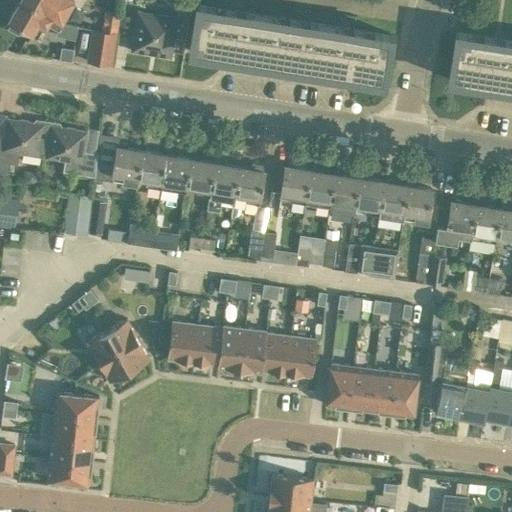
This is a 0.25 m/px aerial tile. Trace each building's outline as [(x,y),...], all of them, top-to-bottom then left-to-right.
[(43,13),(21,0),(18,0),(7,20),(10,22),(7,27),(17,33),(20,28),(31,35),(38,22),(45,27),(47,24),(57,30),(62,23),(61,22),(44,12),(43,13)] [(44,12),(61,22),(74,1),(71,0),(21,0),(43,13),(44,12)] [(182,54),(184,39),(189,4),(177,2),(175,17),(136,10),(129,50),(169,57),(170,53),(182,54)] [(238,59),(253,61),(260,13),(195,3),(188,51),(227,57),(226,62),(237,63),(238,59)] [(325,23),(260,13),(253,61),(270,64),(270,68),(280,70),(281,65),(317,71),(325,23)] [(325,23),(317,71),(334,74),(334,78),(344,80),(345,75),(382,81),(390,33),(325,23)] [(110,64),(115,33),(91,29),(86,61),(110,64)] [(511,89),(511,40),(455,31),(448,79),(486,85),(485,90),(496,91),(497,87),(511,89)] [(18,153),(41,156),(46,119),(33,117),(30,122),(6,118),(3,138),(0,137),(0,172),(5,174),(7,162),(17,163),(18,153)] [(65,172),(93,177),(95,161),(96,152),(82,150),(85,130),(59,126),(58,121),(46,119),(41,156),(63,159),(62,166),(65,172)] [(136,185),(137,178),(141,151),(116,147),(113,164),(102,162),(99,179),(136,185)] [(165,155),(141,151),(137,178),(148,179),(147,187),(160,189),(161,182),(165,155)] [(184,193),(185,186),(190,159),(165,155),(161,182),(160,189),(184,193)] [(214,163),(190,159),(185,186),(197,188),(195,195),(208,198),(210,190),(214,163)] [(93,178),(99,179),(102,162),(95,161),(93,177),(93,178)] [(233,202),(235,194),(239,167),(214,163),(210,190),(208,198),(206,208),(220,211),(221,200),(233,202)] [(305,205),(306,198),(310,170),(284,166),(280,194),(290,196),(289,202),(305,205)] [(235,194),(233,202),(231,214),(234,215),(240,211),(241,206),(245,203),(246,200),(258,203),(263,172),(239,167),(235,194)] [(333,173),(310,170),(306,198),(315,199),(314,206),(328,208),(329,201),(333,173)] [(353,212),(354,205),(358,177),(333,173),(329,201),(340,203),(338,210),(353,212)] [(377,216),(382,181),(358,177),(354,205),(353,212),(377,216)] [(402,220),(407,185),(382,181),(377,216),(388,218),(402,220)] [(407,185),(402,220),(413,222),(413,221),(426,223),(431,189),(407,185)] [(86,235),(92,194),(70,191),(65,232),(86,235)] [(0,197),(0,224),(16,227),(19,200),(0,197)] [(470,232),(474,205),(449,201),(445,227),(436,226),(434,236),(434,242),(454,244),(455,237),(469,239),(470,232)] [(470,232),(482,234),(481,241),(493,243),(495,236),(494,236),(498,209),(474,205),(470,232)] [(105,208),(92,206),(88,232),(102,233),(105,208)] [(511,210),(498,209),(494,236),(495,236),(506,238),(505,245),(511,245),(511,210)] [(140,238),(153,240),(154,230),(141,228),(142,226),(129,224),(126,240),(140,242),(140,238)] [(247,257),(258,259),(263,229),(251,228),(247,257)] [(258,259),(271,260),(271,257),(273,257),(274,247),(276,231),(263,229),(258,259)] [(178,233),(154,230),(153,240),(164,242),(163,246),(177,247),(178,233)] [(199,251),(201,251),(203,236),(190,235),(188,245),(200,247),(199,251)] [(415,281),(428,282),(432,253),(434,242),(434,236),(423,235),(415,281)] [(203,236),(201,251),(213,253),(215,238),(203,236)] [(320,263),(323,238),(312,236),(308,262),(320,263)] [(323,238),(320,263),(332,265),(336,240),(323,238)] [(336,238),(336,240),(332,265),(331,269),(345,271),(349,244),(350,240),(336,238)] [(349,244),(345,271),(358,273),(358,269),(369,270),(372,245),(361,243),(360,246),(349,244)] [(394,272),(395,271),(398,248),(372,245),(369,270),(383,272),(382,276),(394,278),(394,274),(394,272)] [(297,250),(274,247),(273,257),(271,257),(271,260),(295,263),(297,250)] [(432,253),(428,282),(437,284),(438,280),(442,281),(445,255),(432,253)] [(128,264),(127,274),(151,277),(152,267),(128,264)] [(487,290),(488,276),(476,275),(477,269),(465,268),(462,287),(487,290)] [(175,285),(177,271),(169,270),(167,283),(175,285)] [(502,278),(488,276),(487,290),(500,292),(502,278)] [(226,292),(228,278),(220,277),(218,291),(226,292)] [(228,278),(226,292),(234,293),(236,279),(228,278)] [(261,297),(269,298),(271,284),(263,283),(261,297)] [(271,284),(269,298),(277,299),(279,285),(271,284)] [(90,287),(83,292),(92,303),(98,298),(90,287)] [(324,305),(326,291),(318,290),(316,304),(324,305)] [(92,303),(83,292),(77,297),(85,308),(92,303)] [(347,294),(339,293),(337,307),(345,308),(347,294)] [(380,313),(382,299),(374,298),(372,312),(380,313)] [(382,299),(380,313),(388,314),(390,301),(382,299)] [(410,317),(411,303),(404,302),(402,316),(410,317)] [(511,337),(511,316),(505,316),(502,337),(511,337)] [(107,329),(129,369),(149,358),(126,318),(107,329)] [(193,361),(197,322),(171,319),(167,358),(193,361)] [(197,322),(193,361),(217,364),(222,325),(197,322)] [(222,325),(217,364),(217,366),(239,368),(244,326),(222,323),(222,325)] [(262,369),(266,331),(267,328),(244,326),(239,368),(262,371),(262,369)] [(129,369),(107,329),(87,340),(110,380),(129,369)] [(291,334),(266,331),(262,369),(286,372),(291,334)] [(291,334),(286,372),(312,375),(317,337),(291,334)] [(448,342),(430,341),(425,382),(438,383),(440,363),(446,364),(448,342)] [(467,372),(467,373),(477,375),(477,371),(479,359),(470,357),(467,372)] [(491,374),(500,376),(503,360),(494,358),(491,374)] [(325,404),(348,406),(353,363),(331,360),(325,404)] [(353,363),(348,406),(369,409),(374,365),(353,363)] [(391,411),(396,368),(374,365),(369,409),(391,411)] [(396,368),(391,411),(413,414),(418,371),(396,368)] [(467,373),(467,372),(443,368),(435,410),(459,415),(465,384),(467,374),(467,373)] [(488,388),(482,417),(506,421),(511,390),(499,387),(500,376),(491,374),(488,388)] [(465,384),(459,415),(482,419),(482,416),(482,417),(488,388),(465,384)] [(59,386),(57,410),(96,414),(99,390),(59,386)] [(3,398),(2,406),(16,408),(17,400),(3,398)] [(16,408),(2,406),(2,414),(15,416),(16,408)] [(94,436),(96,414),(57,410),(54,432),(94,436)] [(52,455),(92,459),(94,436),(54,432),(52,455)] [(0,449),(14,451),(15,442),(0,439),(0,449)] [(0,472),(11,473),(14,451),(0,449),(0,472)] [(92,459),(52,455),(49,478),(89,482),(92,459)] [(268,494),(311,499),(313,477),(271,472),(268,494)] [(397,482),(384,481),(383,489),(396,491),(397,482)] [(443,492),(440,511),(465,511),(467,494),(443,492)] [(311,500),(311,499),(268,494),(266,511),(324,511),(325,502),(311,500)] [(378,494),(376,511),(381,511),(392,511),(395,496),(378,494)]
